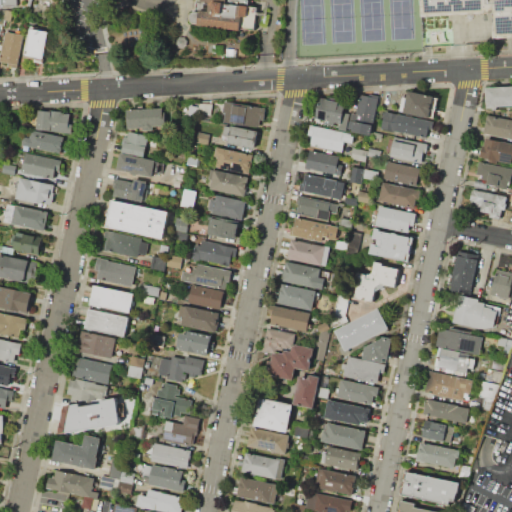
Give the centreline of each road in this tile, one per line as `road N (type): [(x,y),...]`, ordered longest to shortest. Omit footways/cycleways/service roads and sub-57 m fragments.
road 1 (residential): [(511,68),(0,94)]
road 2 (residential): [(377,511),(472,71)]
road 3 (residential): [(207,511),(299,79)]
road 4 (residential): [(20,511),(109,88)]
